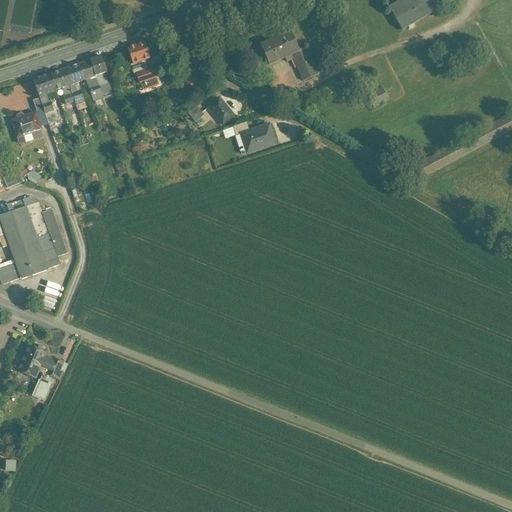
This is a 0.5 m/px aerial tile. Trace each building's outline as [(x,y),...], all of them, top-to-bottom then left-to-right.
[(454,0),(406,0),(390,9),(402,30),(454,1),(454,0)] [(306,48),(299,51),(291,32),(260,46),(269,65),(286,58),(287,63),(295,59),(299,67),(312,61),(306,48)] [(475,39),(439,58),(445,70),(481,51),(475,39)] [(145,43),(127,49),(133,65),(145,61),(150,59),(145,43)] [(102,57),(90,61),(96,77),(104,74),(107,73),(102,57)] [(90,61),(79,65),(85,81),(88,80),(96,77),(90,61)] [(145,61),(133,65),(136,74),(147,71),(145,66),(145,63),(145,61)] [(312,61),(299,67),(305,81),(318,75),(312,61)] [(77,66),(65,70),(70,86),(74,84),(82,82),(77,66)] [(147,71),(136,74),(142,90),(159,85),(153,68),(147,71)] [(65,70),(51,75),(56,90),(63,88),(70,86),(65,70)] [(188,83),(195,77),(191,72),(184,78),(188,83)] [(104,74),(96,77),(99,86),(107,83),(104,74)] [(51,75),(33,81),(39,97),(56,91),(56,90),(51,75)] [(96,77),(88,80),(91,89),(99,86),(96,77)] [(107,83),(99,86),(101,94),(111,91),(109,83),(107,83)] [(70,86),(63,88),(66,96),(72,94),(70,86)] [(91,89),(89,90),(92,97),(101,94),(99,86),(91,89)] [(383,87),(374,92),(381,104),(389,100),(383,87)] [(76,93),(72,94),(75,102),(83,99),(81,91),(76,93)] [(66,96),(63,97),(66,105),(75,102),(72,94),(66,96)] [(219,98),(208,107),(222,125),(233,116),(219,98)] [(40,99),(33,101),(37,113),(44,111),(40,99)] [(202,114),(196,107),(188,114),(195,123),(202,118),(200,116),(202,114)] [(37,113),(35,114),(39,126),(48,123),(44,111),(37,113)] [(35,113),(12,121),(17,138),(19,144),(43,136),(39,126),(35,114),(35,113)] [(511,113),(407,170),(414,183),(511,130),(511,113)] [(246,123),(233,128),(236,137),(243,135),(242,134),(249,132),(246,123)] [(249,132),(242,134),(243,135),(249,153),(275,144),(269,125),(249,132)] [(25,174),(30,183),(39,179),(34,169),(25,174)] [(23,182),(19,172),(3,178),(7,189),(23,182)] [(38,203),(31,197),(7,206),(10,213),(0,216),(0,219),(16,265),(21,279),(21,280),(48,271),(47,269),(60,265),(58,258),(68,254),(52,210),(42,214),(38,203)] [(13,261),(0,264),(0,280),(2,285),(21,279),(16,265),(14,265),(13,261)] [(36,345),(35,349),(28,346),(19,367),(29,371),(27,376),(36,380),(40,370),(48,373),(53,360),(46,357),(47,354),(40,351),(42,347),(36,345)] [(64,363),(54,359),(48,373),(47,375),(60,381),(64,373),(60,372),(64,363)] [(3,461),(3,471),(14,472),(14,461),(3,461)]
